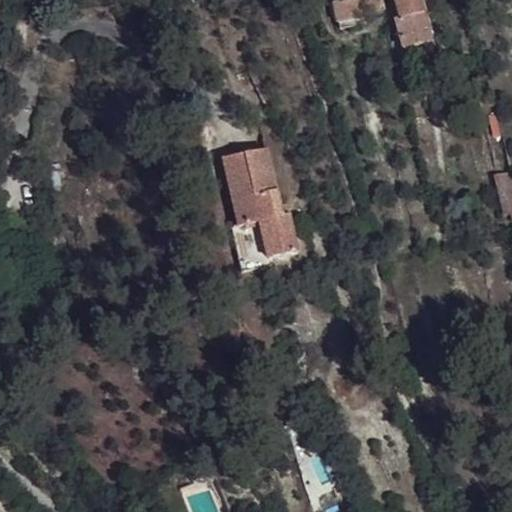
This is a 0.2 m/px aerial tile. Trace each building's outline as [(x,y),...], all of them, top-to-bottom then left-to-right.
[(383,0),(378,0),(355,5),(359,22),(387,17),(383,0)] [(420,0),(403,0),(396,2),(402,22),(425,17),(420,0)] [(338,30),(359,24),(359,22),(355,5),(334,7),(338,30)] [(433,45),(425,17),(402,22),(397,24),(405,53),(433,45)] [(481,102),(484,112),(495,110),(499,109),(496,98),(481,102)] [(503,123),(499,109),(495,110),(498,124),(503,123)] [(265,259),(299,251),(290,216),(284,216),(268,151),(222,162),(236,229),(258,223),(265,259)] [(511,179),(503,182),(511,216),(511,179)] [(258,223),(236,229),(231,230),(240,273),(267,266),(265,259),(258,223)]
